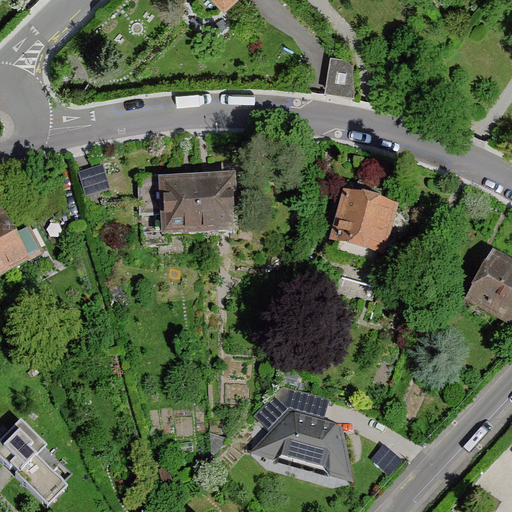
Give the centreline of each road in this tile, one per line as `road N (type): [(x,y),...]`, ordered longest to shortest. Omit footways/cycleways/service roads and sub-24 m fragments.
road 1 (residential): [(32,127),(293,108),(417,135),(511,177)]
road 2 (residential): [(396,511),(511,387)]
